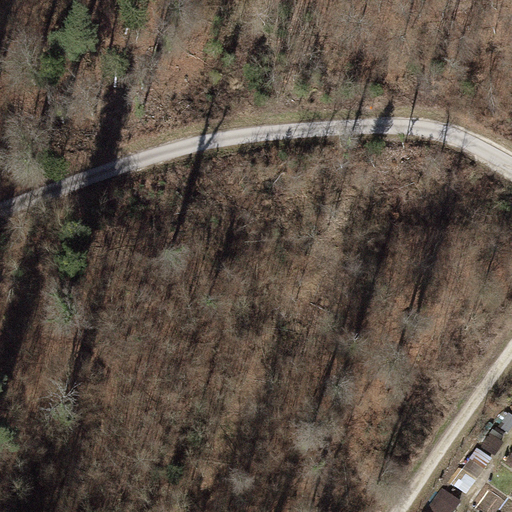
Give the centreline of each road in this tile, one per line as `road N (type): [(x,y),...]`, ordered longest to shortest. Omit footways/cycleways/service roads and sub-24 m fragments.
road 1 (track): [(0,215),(194,141),(333,124),(427,124),(479,137),(511,156)]
road 2 (track): [(511,349),(401,511)]
